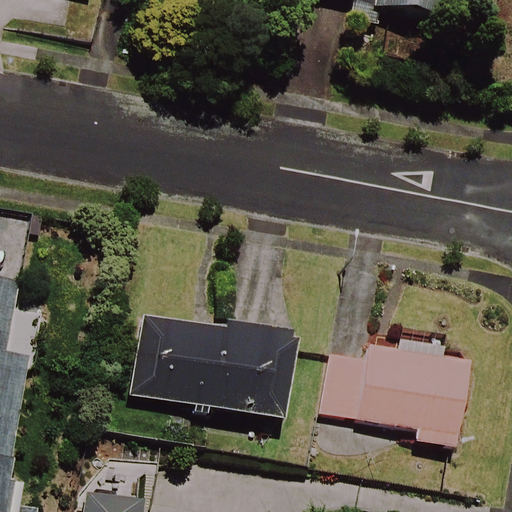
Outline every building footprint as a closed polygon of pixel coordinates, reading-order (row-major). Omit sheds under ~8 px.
[(445,0),(331,0),(366,5),(364,18),(441,29),(445,0)] [(29,291),(0,286),(0,511),(45,511),(46,508),(0,500),(0,474),(15,376),(34,379),(44,316),(25,313),(29,291)] [(289,346),(133,320),(119,405),(275,431),(289,346)] [(461,367),(360,351),(357,368),(323,363),(314,422),(408,437),(406,450),(447,457),(461,367)] [(134,511),(135,511),(80,502),(78,511),(134,511)]
